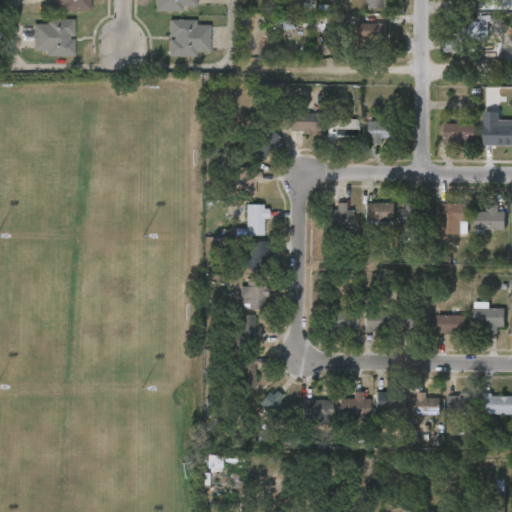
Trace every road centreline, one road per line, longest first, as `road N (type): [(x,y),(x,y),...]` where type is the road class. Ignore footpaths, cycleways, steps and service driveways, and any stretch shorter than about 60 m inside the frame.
road 1 (residential): [(311,172),(307,352),(334,363),(511,364)]
road 2 (residential): [(311,172),(511,176)]
road 3 (residential): [(234,74),(429,76)]
road 4 (residential): [(430,0),(430,175)]
